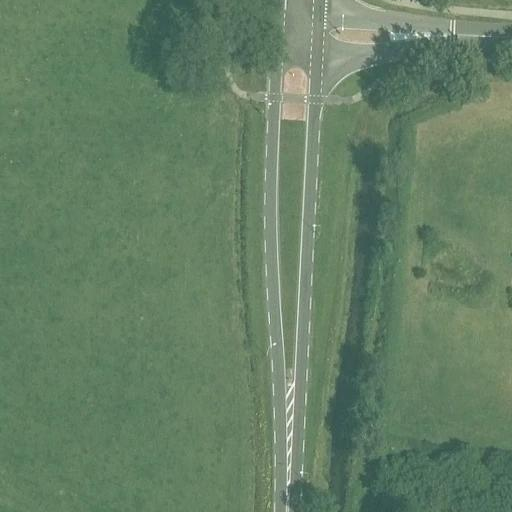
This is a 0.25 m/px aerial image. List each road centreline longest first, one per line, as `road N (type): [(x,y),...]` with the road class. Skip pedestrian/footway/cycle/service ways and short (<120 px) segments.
road 1 (secondary): [(281,35),(271,173),(290,511)]
road 2 (secondary): [(290,511),(318,36)]
road 3 (residential): [(318,36),(511,41)]
